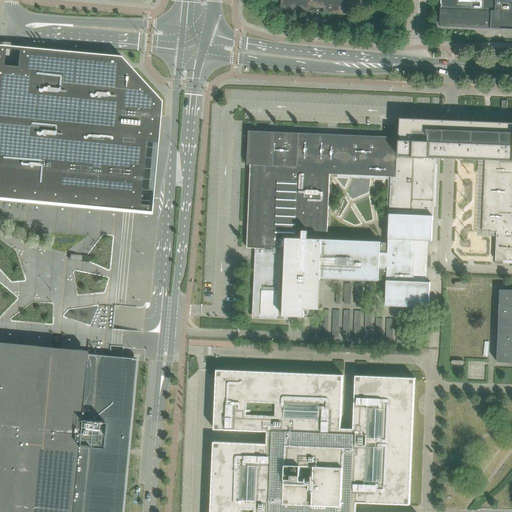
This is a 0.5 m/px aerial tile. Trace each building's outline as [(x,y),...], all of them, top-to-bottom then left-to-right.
[(281,0),(280,9),(310,11),(310,6),(324,8),(324,13),(353,16),(354,10),(354,8),(366,10),(368,10),(368,0),(281,0)] [(511,0),(441,0),(441,3),(442,3),(442,7),(441,7),(440,26),(511,29),(511,0)] [(0,197),(37,202),(151,212),(152,205),(140,204),(145,141),(158,143),(160,115),(162,101),(121,56),(112,55),(105,55),(44,49),(19,46),(19,49),(19,50),(18,66),(10,65),(4,65),(5,48),(0,47),(0,197)] [(307,308),(321,308),(322,277),(379,279),(379,280),(387,280),(386,305),(429,307),(430,282),(423,281),(424,264),(425,264),(426,263),(427,263),(427,262),(427,261),(427,260),(427,259),(426,259),(425,258),(424,258),(425,240),(432,241),(436,158),(447,158),(457,159),(462,159),(467,159),(481,160),(485,160),(482,231),(496,231),(495,260),(511,260),(511,122),(453,120),(451,120),(449,120),(447,120),(400,118),(399,140),(397,140),(398,137),(380,136),(249,131),(248,156),(247,164),(248,164),(251,164),(248,236),(247,247),(266,248),(265,260),(259,260),(257,314),(307,316),(307,308)] [(0,511),(116,511),(119,491),(123,491),(126,466),(118,465),(119,454),(119,453),(119,449),(122,425),(128,358),(110,356),(110,355),(109,355),(109,354),(110,345),(111,345),(112,329),(113,318),(114,305),(123,213),(123,210),(117,209),(102,208),(88,206),(87,206),(73,205),(72,205),(58,204),(51,203),(28,201),(0,198),(0,511)] [(511,289),(500,289),(497,362),(511,362),(511,289)] [(350,511),(351,508),(355,508),(355,507),(356,502),(410,504),(415,378),(356,375),(354,428),(348,428),(341,428),(343,375),(217,369),(216,381),(214,429),(274,431),(273,437),(269,437),(269,438),(268,438),(268,444),(214,441),(214,442),(210,511),(270,511),(275,511),(276,511),(350,511)]
